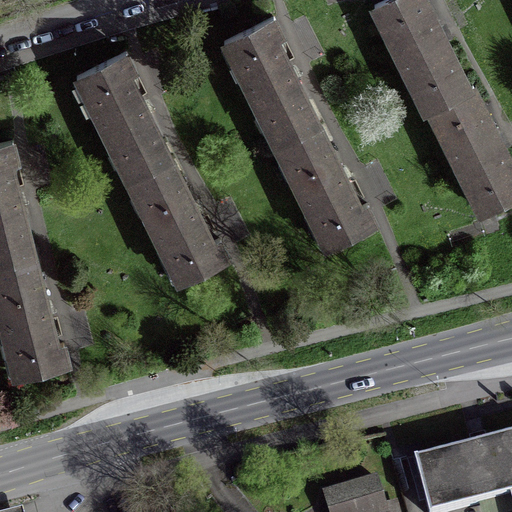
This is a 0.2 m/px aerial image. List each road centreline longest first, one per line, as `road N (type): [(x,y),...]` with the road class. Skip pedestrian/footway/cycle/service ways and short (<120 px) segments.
road 1 (tertiary): [(0,474),(511,338)]
road 2 (residential): [(128,0),(0,39)]
